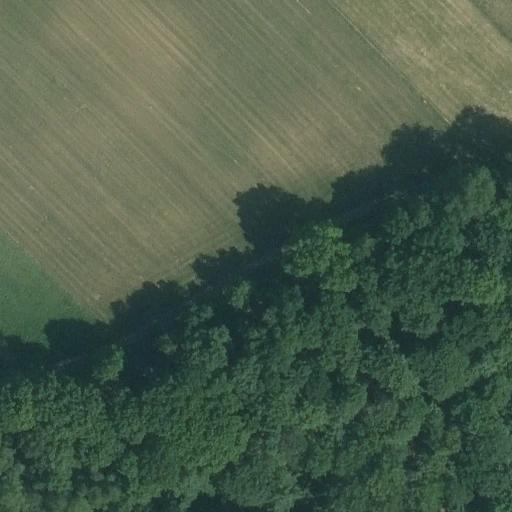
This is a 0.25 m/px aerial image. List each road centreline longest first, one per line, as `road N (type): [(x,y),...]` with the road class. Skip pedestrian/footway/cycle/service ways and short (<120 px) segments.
road 1 (track): [(0,383),(123,341),(350,220),(511,150)]
road 2 (track): [(123,341),(353,511)]
